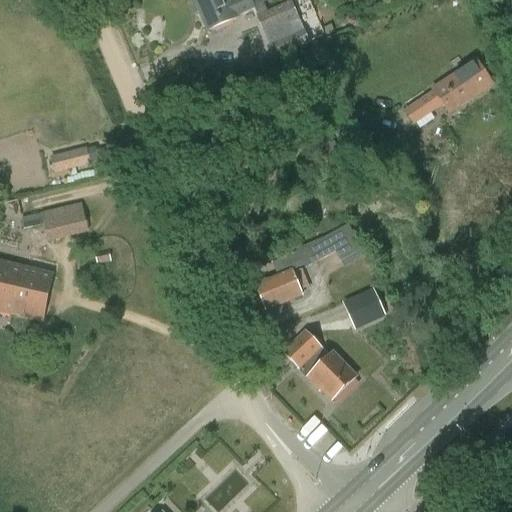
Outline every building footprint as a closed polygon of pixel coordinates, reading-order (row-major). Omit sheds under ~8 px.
[(253,9),(252,7),(262,3),(263,4),(268,2),(267,0),(193,0),(206,31),(236,19),(235,17),(253,9)] [(262,3),(252,7),(253,9),(263,33),(268,45),(285,37),(280,25),(296,18),(291,3),(266,14),(263,4),(262,3)] [(448,115),(491,86),(475,62),(432,91),(433,92),(404,111),(414,126),(443,107),(448,115)] [(90,167),(86,148),(50,158),(54,176),(90,167)] [(46,244),(89,236),(81,206),(40,214),(21,219),(23,231),(43,227),(46,244)] [(314,243),(323,259),(354,242),(345,226),(314,243)] [(0,313),(42,323),(53,277),(0,264),(0,313)] [(265,313),(303,297),(292,271),(254,287),(265,313)] [(384,316),(377,302),(348,315),(355,330),(384,316)] [(332,401),(356,379),(333,354),(329,358),(305,333),(282,354),(319,393),(321,390),(332,401)]
